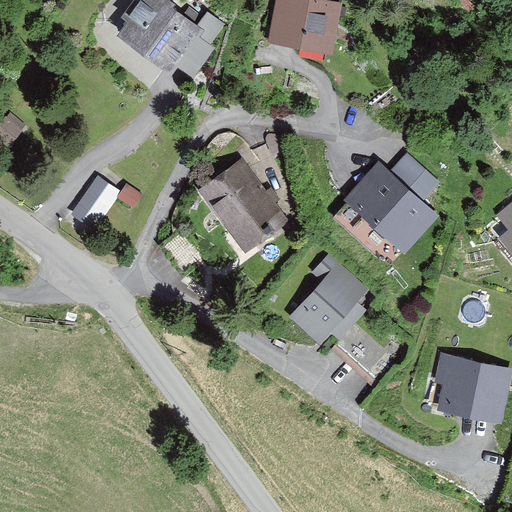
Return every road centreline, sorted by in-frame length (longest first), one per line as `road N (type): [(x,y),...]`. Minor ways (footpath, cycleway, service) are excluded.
road 1 (tertiary): [(0,211),(108,302),(269,511)]
road 2 (unknown): [(42,244),(167,83)]
